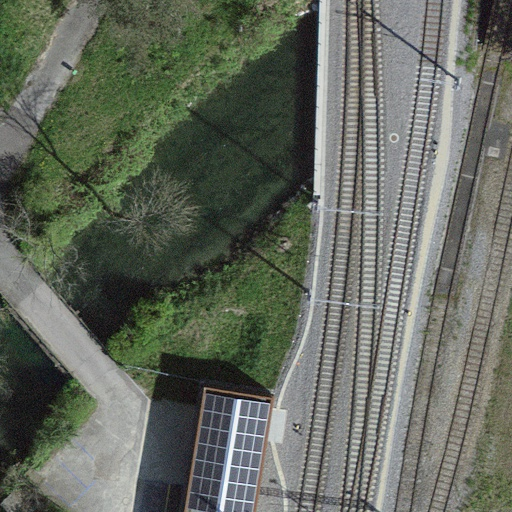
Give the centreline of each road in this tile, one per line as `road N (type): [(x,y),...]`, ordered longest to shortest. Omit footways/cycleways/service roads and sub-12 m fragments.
road 1 (residential): [(110,511),(121,404),(0,247)]
road 2 (track): [(269,205),(269,50)]
